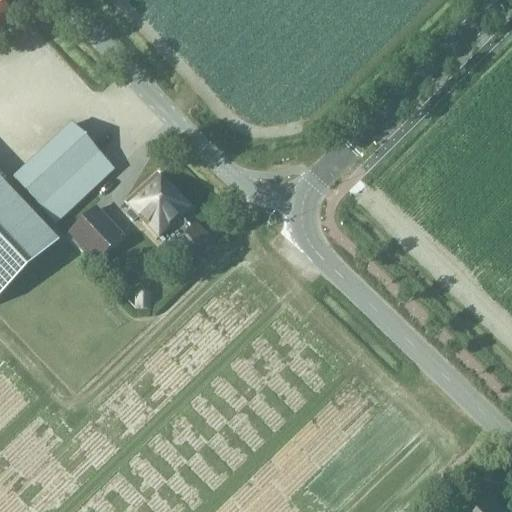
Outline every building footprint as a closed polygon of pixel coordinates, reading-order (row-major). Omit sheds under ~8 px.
[(0,25),(9,17),(0,7),(0,25)] [(12,181),(40,210),(97,155),(98,154),(70,125),(64,132),(12,181)] [(113,172),(97,155),(40,210),(55,226),(113,172)] [(157,175),(124,205),(157,240),(189,210),(157,175)] [(0,301),(58,247),(0,185),(0,301)] [(123,240),(96,211),(66,238),(94,268),(123,240)]
